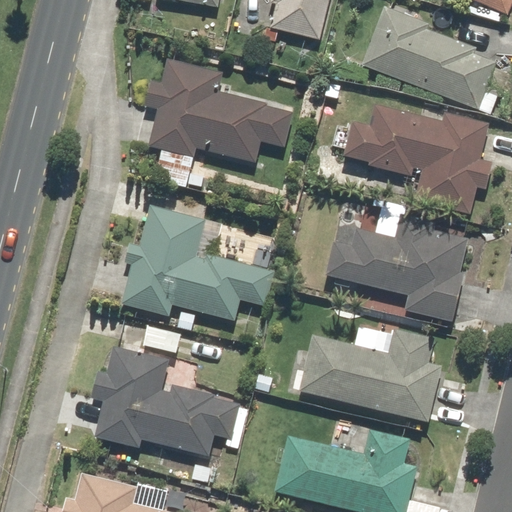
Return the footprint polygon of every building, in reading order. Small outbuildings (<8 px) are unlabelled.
[(156,0),(216,10),(217,0),(156,0)] [(327,0),(268,0),(261,31),(318,43),(327,0)] [(461,0),(503,19),(511,0),(461,0)] [(425,27),(383,11),(362,69),(478,112),(503,43),(461,27),(453,47),(422,35),(425,27)] [(152,182),(197,191),(200,179),(188,176),(193,153),(255,166),(260,142),(285,147),(293,109),(215,93),(219,74),(164,62),(159,86),(147,83),(141,108),(154,111),(146,150),(158,152),(152,182)] [(444,130),(375,114),(371,131),(347,126),(339,160),(416,178),(409,205),(466,218),(473,189),(482,192),(488,168),(479,165),(488,129),(446,119),(444,130)] [(128,270),(117,308),(164,322),(169,305),(233,324),(240,301),(263,308),(272,277),(213,260),(221,233),(145,211),(134,248),(126,245),(119,268),(128,270)] [(401,317),(445,328),(467,236),(377,215),(372,236),(331,227),(320,276),(406,297),(401,317)] [(381,356),(308,338),(295,394),(425,425),(438,370),(428,368),(434,345),(387,333),(381,356)] [(96,404),(87,443),(134,453),(137,442),(206,457),(211,436),(232,441),(239,409),(192,398),(194,386),(172,381),(169,395),(156,392),(162,364),(107,352),(102,377),(92,374),(86,401),(96,404)] [(365,460),(282,439),(268,495),(338,511),(406,511),(416,473),(402,469),(408,445),(371,436),(365,460)] [(217,471),(192,465),(188,485),(213,491),(217,471)] [(150,511),(145,511),(151,485),(129,480),(127,489),(79,478),(73,503),(62,501),(59,511),(150,511)]
